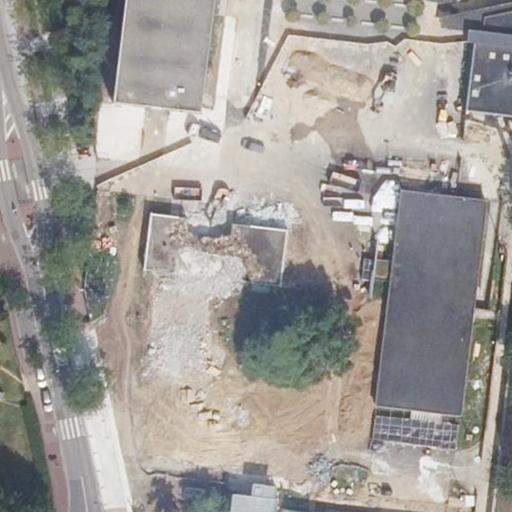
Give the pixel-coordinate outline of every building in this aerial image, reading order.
[(212,0),(128,0),(116,94),(200,105),(212,0)] [(511,12),(485,19),(483,34),(476,33),(466,111),(511,116),(511,12)] [(395,263),(376,261),(373,279),(393,281),(377,402),(458,413),(486,196),(405,185),(395,263)] [(148,266),(283,285),(291,230),(156,211),(148,266)] [(371,297),(373,279),(376,261),(378,241),(291,230),(283,285),(371,297)] [(308,403),(156,382),(147,454),(299,475),(308,403)]
